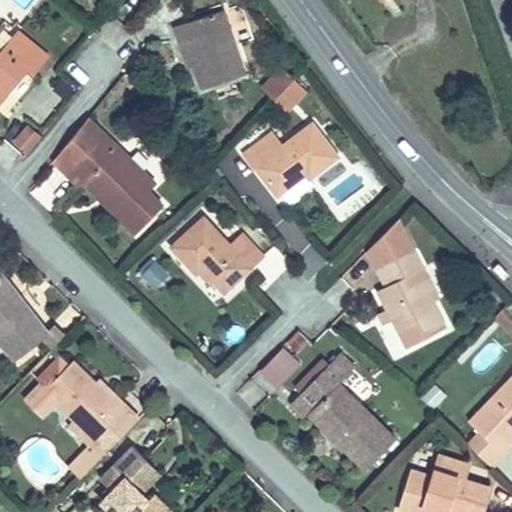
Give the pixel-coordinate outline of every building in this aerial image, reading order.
[(245,74),(223,10),(175,26),(181,43),(187,41),(194,64),(203,89),(245,74)] [(0,98),(3,101),(29,70),(34,74),(49,57),(17,31),(0,51),(0,98)] [(194,64),(187,41),(181,43),(189,65),(194,64)] [(281,94),(295,78),(282,67),(269,82),(281,94)] [(289,109),(307,90),(295,78),(281,94),(275,100),(284,109),(289,109)] [(281,94),(269,82),(262,89),(275,100),(281,94)] [(138,181),(145,174),(88,118),(54,160),(78,184),(82,180),(88,174),(114,201),(141,228),(164,206),(138,181)] [(309,179),(338,156),(312,124),(282,146),(272,133),(244,155),(255,169),(256,168),(277,196),(291,185),(306,174),(309,179)] [(24,126),(9,144),(26,156),(40,138),(24,126)] [(114,201),(88,174),(82,180),(109,206),(114,201)] [(156,184),(145,174),(138,181),(149,191),(156,184)] [(295,189),(309,179),(306,174),(291,185),(295,189)] [(224,292),(263,256),(242,233),(230,245),(204,217),(172,247),(196,273),(198,271),(202,268),(213,280),(224,292)] [(433,302),(417,271),(424,268),(414,248),(399,218),(386,232),(398,256),(379,266),(377,267),(387,286),(378,291),(387,310),(391,316),(392,319),(407,347),(446,327),(433,302)] [(398,256),(386,232),(370,249),(379,266),(398,256)] [(49,331),(30,307),(25,311),(22,306),(23,298),(2,272),(3,271),(4,270),(4,269),(4,268),(4,267),(4,266),(4,265),(3,264),(2,264),(2,263),(1,263),(0,263),(0,262),(0,343),(14,361),(43,339),(50,333),(49,331)] [(152,285),(165,271),(155,262),(142,275),(152,285)] [(509,276),(497,265),(493,269),(504,280),(509,276)] [(213,280),(202,268),(198,271),(210,284),(213,280)] [(439,298),(424,268),(417,271),(433,302),(439,298)] [(30,307),(23,298),(22,306),(25,311),(30,307)] [(511,330),(511,313),(505,306),(494,317),(510,333),(511,330)] [(391,316),(387,310),(378,314),(383,324),(392,319),(391,316)] [(53,349),(66,336),(55,326),(49,331),(50,333),(43,339),(53,349)] [(277,392),(302,366),(282,347),(257,373),(277,392)] [(73,360),(55,378),(47,387),(41,382),(24,399),(42,417),(56,403),(74,420),(94,440),(89,445),(101,457),(126,432),(113,420),(111,423),(104,416),(117,403),(96,382),(73,360)] [(305,389),(329,364),(325,360),(298,388),(301,392),(305,389)] [(396,439),(339,383),(345,378),(330,364),(329,364),(305,389),(301,392),(300,394),(313,407),(308,413),(334,439),(337,435),(342,440),(339,443),(366,470),(396,439)] [(55,378),(50,373),(41,382),(47,387),(55,378)] [(511,438),(511,376),(469,421),(479,432),(468,444),(493,468),(511,447),(511,439),(511,438)] [(139,418),(99,379),(96,382),(117,403),(104,416),(111,423),(113,420),(126,432),(139,418)] [(94,440),(74,420),(69,426),(89,445),(94,440)] [(88,471),(101,457),(89,445),(75,459),(88,471)] [(161,511),(148,499),(141,492),(160,473),(133,446),(101,479),(112,490),(102,501),(113,511),(161,511)] [(481,511),(490,487),(463,479),(467,465),(440,456),(433,477),(413,471),(400,509),(408,511),(423,511),(425,507),(441,511),(481,511)] [(88,471),(75,459),(68,466),(80,479),(88,471)] [(172,511),(154,494),(148,499),(161,511),(172,511)]
